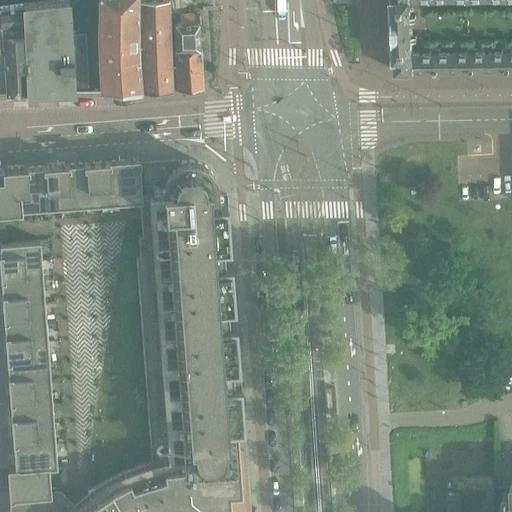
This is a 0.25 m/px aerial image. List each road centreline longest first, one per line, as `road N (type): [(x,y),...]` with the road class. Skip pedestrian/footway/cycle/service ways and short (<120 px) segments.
road 1 (secondary): [(273,119),(266,187),(289,511)]
road 2 (secondary): [(352,511),(321,121)]
road 3 (residential): [(0,124),(273,119)]
road 4 (residential): [(511,121),(321,121)]
road 5 (secondary): [(321,121),(308,0)]
